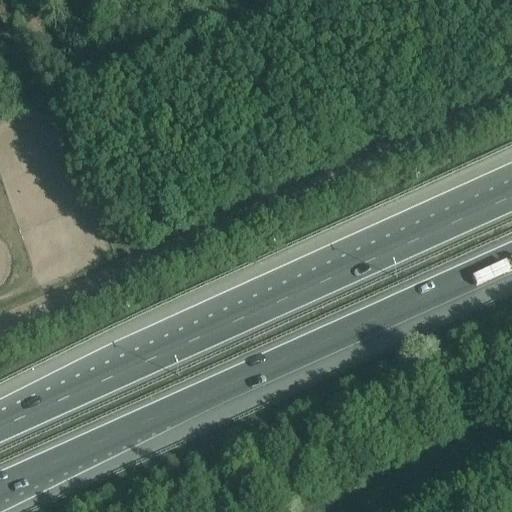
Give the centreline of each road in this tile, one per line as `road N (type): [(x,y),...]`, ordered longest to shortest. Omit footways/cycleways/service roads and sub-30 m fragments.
road 1 (motorway): [(0,487),(511,257)]
road 2 (motorway): [(511,195),(0,425)]
road 3 (unclassified): [(0,330),(511,100)]
